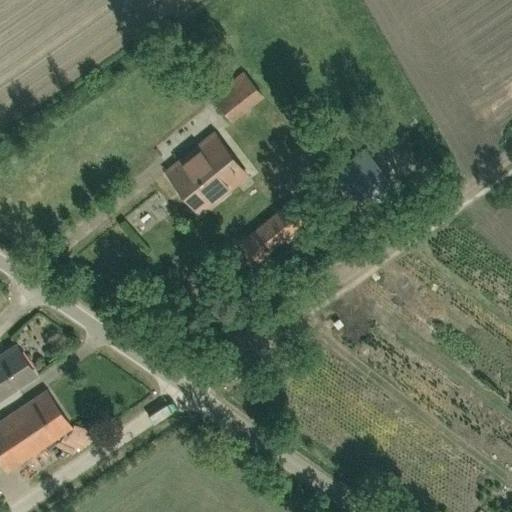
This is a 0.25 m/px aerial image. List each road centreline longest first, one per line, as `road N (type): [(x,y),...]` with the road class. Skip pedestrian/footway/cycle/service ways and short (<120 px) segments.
road 1 (track): [(182,389),(511,154)]
road 2 (unclassified): [(182,389),(0,265)]
road 3 (unclassified): [(359,511),(182,389)]
road 4 (unclassified): [(12,511),(182,389)]
